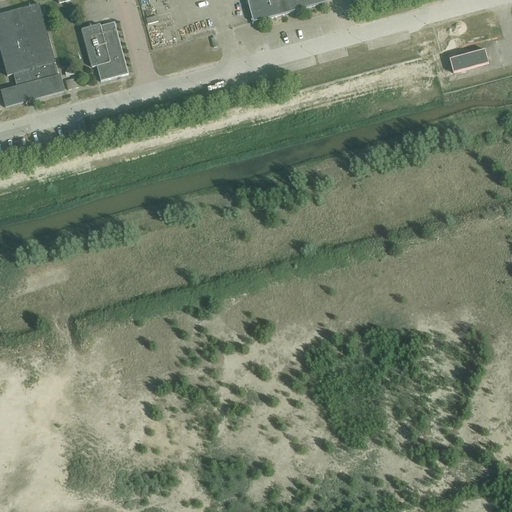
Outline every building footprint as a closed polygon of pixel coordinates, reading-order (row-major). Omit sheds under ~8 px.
[(148,0),(143,2),(145,11),(157,7),(155,0),(148,0)] [(246,0),(253,23),(327,3),(325,0),(246,0)] [(58,76),(55,64),(56,64),(39,4),(0,14),(0,50),(7,77),(13,75),(16,87),(1,91),(5,108),(65,92),(60,75),(58,76)] [(129,75),(115,23),(101,26),(100,26),(100,25),(99,25),(98,25),(83,29),(82,29),(82,30),(81,30),(81,31),(81,32),(91,67),(91,68),(92,68),(93,68),(96,67),(100,83),(129,75)] [(453,74),(488,64),(485,51),(450,60),(453,74)]
